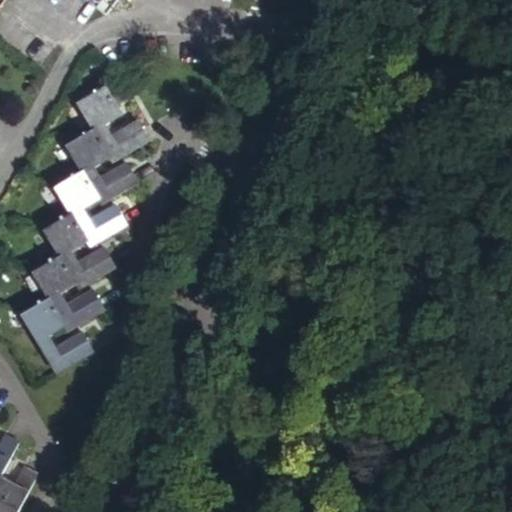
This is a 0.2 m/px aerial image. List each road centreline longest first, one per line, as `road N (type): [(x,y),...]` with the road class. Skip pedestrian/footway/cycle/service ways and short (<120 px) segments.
road 1 (unclassified): [(256,143),(121,511)]
road 2 (residential): [(293,40),(181,23),(92,29),(56,59),(3,159)]
road 3 (residential): [(256,143),(194,147),(170,170),(115,347)]
road 4 (residential): [(0,362),(43,430),(58,472),(55,497)]
road 5 (track): [(430,511),(476,445),(511,421)]
